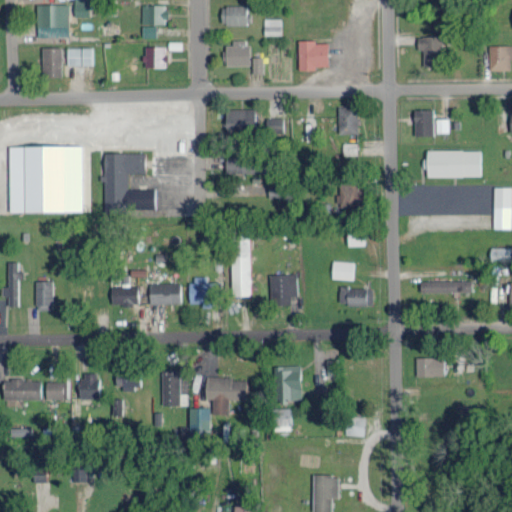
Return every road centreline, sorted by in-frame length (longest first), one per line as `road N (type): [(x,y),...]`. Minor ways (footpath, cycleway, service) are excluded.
road 1 (residential): [(0,100),(511,88)]
road 2 (residential): [(394,511),(386,0)]
road 3 (residential): [(0,335),(511,328)]
road 4 (residential): [(195,0),(197,188)]
